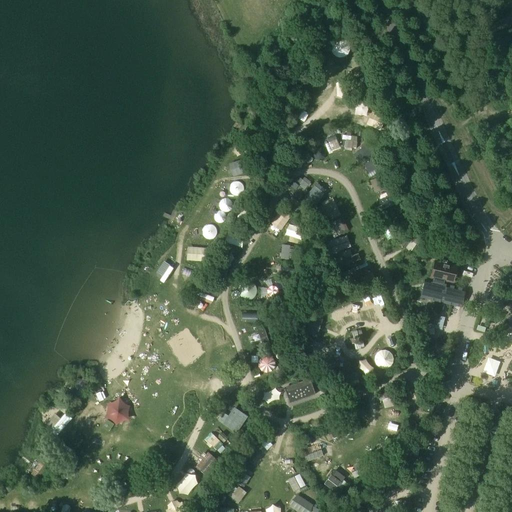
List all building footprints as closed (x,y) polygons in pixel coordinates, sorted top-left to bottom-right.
[(334,54),(346,59),(349,48),(337,44),(334,54)] [(328,89),(333,81),(325,76),(320,84),(328,89)] [(299,109),(296,116),(303,119),(306,111),(299,109)] [(357,149),(357,135),(344,135),(343,148),(357,149)] [(326,138),(328,151),(339,148),(336,136),(326,138)] [(357,151),(362,160),(372,155),(367,145),(357,151)] [(228,165),(233,177),(243,172),(238,160),(228,165)] [(301,179),(294,190),(317,203),(324,192),(301,179)] [(231,194),(243,192),(241,181),(230,183),(231,194)] [(331,202),(318,209),(323,219),(336,212),(331,202)] [(279,213),(269,227),(278,233),(288,219),(279,213)] [(225,222),(224,214),(215,215),(216,222),(225,222)] [(340,229),(345,227),(342,220),(337,222),(340,229)] [(336,223),(330,226),(336,239),(350,232),(347,227),(340,231),(336,223)] [(203,238),(214,238),(214,225),(203,225),(203,238)] [(330,252),(349,248),(347,238),(328,242),(330,252)] [(339,266),(358,260),(353,246),(334,253),(339,266)] [(205,247),(185,247),(186,261),(205,260),(205,247)] [(228,269),(234,254),(226,251),(220,266),(228,269)] [(426,280),(421,298),(460,307),(464,290),(443,285),(445,280),(452,282),(456,266),(436,261),(432,277),(433,278),(432,282),(426,280)] [(277,264),(275,276),(289,279),(292,267),(277,264)] [(275,282),(266,285),(270,296),(279,292),(275,282)] [(260,310),(245,312),(246,321),(261,319),(260,310)] [(310,319),(308,331),(316,332),(318,320),(310,319)] [(264,326),(256,329),(262,347),(270,345),(264,326)] [(376,350),(375,367),(391,368),(392,351),(376,350)] [(257,370),(272,371),(273,356),(258,355),(257,370)] [(488,357),(484,373),(496,376),(500,361),(488,357)] [(358,374),(347,374),(347,383),(358,382),(358,374)] [(285,389),(290,403),(314,395),(310,380),(285,389)] [(95,395),(99,401),(105,398),(101,391),(95,395)] [(221,423),(236,433),(247,416),(233,406),(221,423)] [(389,421),(399,421),(399,412),(388,413),(389,421)] [(65,413),(50,430),(56,435),(71,418),(65,413)] [(306,447),(315,460),(327,452),(318,439),(306,447)] [(203,456),(194,472),(205,477),(213,461),(203,456)] [(287,479),(293,491),(305,485),(299,473),(287,479)] [(331,474),(323,483),(334,493),(342,484),(331,474)] [(228,496),(238,501),(243,492),(232,487),(228,496)] [(297,496),(292,506),(304,511),(316,511),(319,507),(297,496)] [(350,511),(365,511),(367,508),(354,503),(350,511)]
